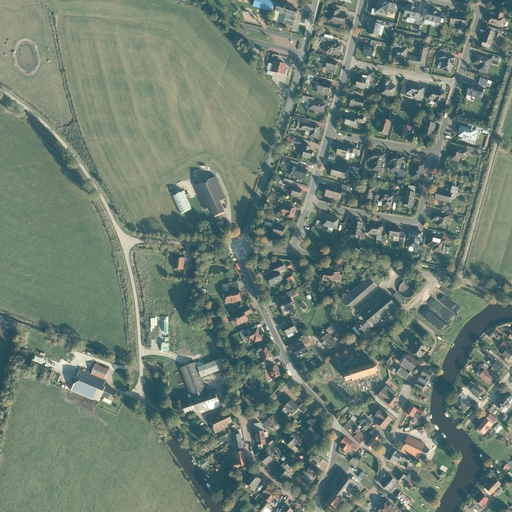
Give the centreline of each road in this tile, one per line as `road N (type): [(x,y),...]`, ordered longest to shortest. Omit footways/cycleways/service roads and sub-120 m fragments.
road 1 (residential): [(242,245),(316,0)]
road 2 (unclassified): [(0,90),(57,136),(122,242)]
road 3 (residential): [(309,201),(414,221),(437,153)]
road 4 (residential): [(384,459),(436,341),(404,309)]
road 5 (unclassified): [(122,242),(138,313),(141,394)]
road 6 (residential): [(296,376),(244,271),(242,250)]
road 7 (residential): [(296,376),(366,340),(404,309)]
road 8 (residential): [(247,430),(232,411),(185,420),(141,394)]
road 9 (residential): [(122,242),(242,250)]
